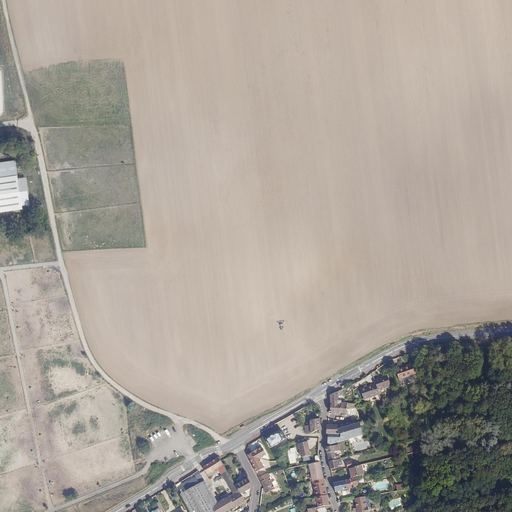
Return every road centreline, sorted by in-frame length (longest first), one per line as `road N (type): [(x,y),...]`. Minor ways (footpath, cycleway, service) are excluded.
road 1 (track): [(4,0),(83,341),(95,365),(133,399),(210,430),(226,446)]
road 2 (track): [(52,509),(1,268)]
road 3 (secondary): [(511,330),(407,344),(319,393)]
road 4 (secondary): [(235,442),(115,511)]
road 5 (residential): [(319,393),(338,511)]
